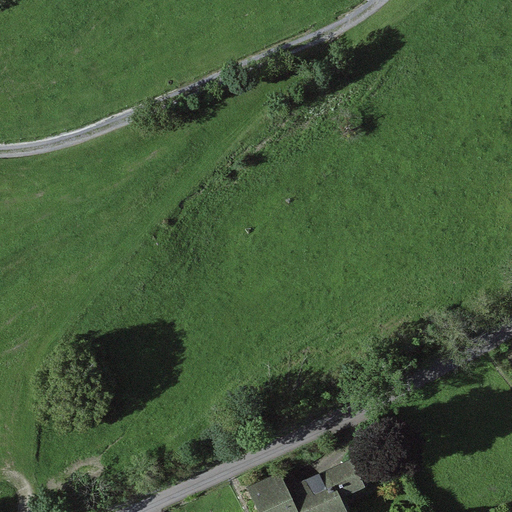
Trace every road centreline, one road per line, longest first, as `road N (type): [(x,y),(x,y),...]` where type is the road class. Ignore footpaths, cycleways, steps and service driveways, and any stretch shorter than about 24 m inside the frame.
road 1 (unclassified): [(511,331),(135,511)]
road 2 (track): [(0,151),(27,151),(108,126),(349,24),(378,0)]
